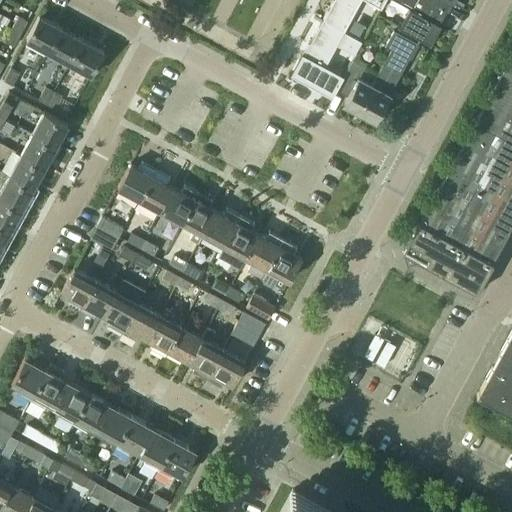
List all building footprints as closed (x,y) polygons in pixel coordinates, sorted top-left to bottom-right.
[(332,0),(322,19),(344,31),(349,21),(347,21),(357,3),(357,4),(359,0),(368,0),(381,6),(384,0),(332,0)] [(396,0),(412,9),(401,28),(429,43),(451,1),(449,0),(396,0)] [(26,39),(48,51),(61,27),(39,15),(26,39)] [(12,29),(20,33),(27,21),(18,16),(12,29)] [(332,97),(336,89),(343,75),(324,65),(328,57),(337,39),(339,40),(344,31),(322,19),(292,75),(332,97)] [(48,51),(69,63),(82,39),(61,27),(48,51)] [(5,41),(13,46),(20,33),(12,29),(5,41)] [(343,103),(375,120),(389,94),(387,92),(406,57),(409,58),(417,43),(394,30),(385,46),(391,49),(371,84),(358,77),(364,66),(353,60),(336,89),(347,95),(343,103)] [(69,63),(91,74),(104,51),(82,39),(69,63)] [(475,291),(477,292),(493,262),(491,261),(511,222),(511,52),(420,222),(418,221),(402,250),(403,251),(406,260),(415,257),(433,267),(476,291),(475,291)] [(4,80),(12,85),(19,72),(11,68),(4,80)] [(39,99),(47,104),(54,91),(45,87),(39,99)] [(47,104),(55,108),(62,96),(54,91),(47,104)] [(0,107),(0,115),(5,118),(12,106),(3,101),(0,107)] [(32,133),(56,146),(67,124),(44,111),(32,133)] [(20,154),(44,167),(56,146),(32,133),(20,154)] [(9,175),(32,188),(44,167),(20,154),(9,175)] [(117,187),(139,199),(155,169),(141,161),(138,167),(130,163),(117,187)] [(139,199),(160,210),(173,186),(166,182),(169,176),(155,169),(139,199)] [(0,191),(0,198),(21,209),(32,188),(9,175),(0,191)] [(160,210),(181,222),(198,192),(184,184),(180,190),(173,186),(160,210)] [(198,242),(202,233),(216,209),(208,205),(212,199),(198,192),(181,222),(194,229),(189,238),(198,242)] [(0,225),(9,231),(21,209),(0,198),(0,225)] [(223,245),(240,215),(226,207),(223,213),(216,209),(202,233),(223,245)] [(240,265),(245,257),(258,232),(251,228),(254,223),(240,215),(223,245),(237,252),(232,261),(240,265)] [(102,216),(96,227),(117,239),(123,228),(102,216)] [(0,247),(9,231),(0,225),(0,247)] [(96,227),(90,238),(111,250),(117,239),(96,227)] [(261,277),(266,268),(282,238),(268,230),(265,236),(258,232),(245,257),(252,260),(247,269),(261,277)] [(127,241),(140,248),(145,239),(131,232),(127,241)] [(266,268),(288,280),(301,256),(293,252),(296,246),(282,238),(266,268)] [(140,248),(153,255),(158,247),(145,239),(140,248)] [(119,254),(133,262),(137,253),(124,246),(119,254)] [(133,262),(146,269),(151,260),(137,253),(133,262)] [(169,264),(182,271),(187,262),(174,255),(169,264)] [(182,271),(196,278),(200,270),(187,262),(182,271)] [(79,309),(96,279),(75,267),(61,291),(69,295),(65,301),(79,309)] [(161,277),(175,285),(179,276),(166,269),(161,277)] [(175,285),(188,292),(193,283),(179,276),(175,285)] [(211,287),(225,294),(229,285),(216,278),(211,287)] [(104,314),(117,290),(96,279),(79,309),(93,316),(96,310),(104,314)] [(225,294),(238,301),(243,293),(229,285),(225,294)] [(122,332),(138,302),(117,290),(104,314),(111,318),(108,324),(122,332)] [(204,300),(217,308),(222,299),(209,292),(204,300)] [(245,305),(267,317),(274,306),(252,294),(245,305)] [(217,308),(231,315),(235,306),(222,299),(217,308)] [(146,337),(159,313),(138,302),(122,332),(136,339),(139,333),(146,337)] [(236,322),(258,334),(265,322),(243,310),(236,322)] [(164,355),(180,325),(159,313),(146,337),(153,341),(150,347),(164,355)] [(181,356),(188,360),(201,336),(180,325),(164,355),(178,362),(181,356)] [(192,370),(206,378),(223,348),(209,340),(214,331),(207,327),(201,336),(188,360),(196,364),(192,370)] [(511,329),(476,395),(511,415),(511,329)] [(206,378),(220,385),(223,380),(231,384),(244,360),(223,348),(206,378)] [(16,391),(30,399),(47,368),(33,361),(32,362),(24,358),(11,382),(19,387),(16,391)] [(47,402),(54,406),(67,381),(60,377),(61,376),(47,368),(30,399),(44,407),(47,402)] [(58,414),(72,422),(89,391),(75,384),(74,385),(67,381),(54,406),(61,410),(58,414)] [(89,425),(96,429),(110,404),(102,400),(103,399),(89,391),(72,422),(86,430),(89,425)] [(101,438),(115,445),(131,414),(117,407),(117,408),(110,404),(96,429),(103,433),(101,438)] [(0,425),(12,432),(19,420),(0,409),(0,425)] [(131,448),(138,452),(152,427),(145,423),(145,422),(131,414),(115,445),(129,453),(131,448)] [(22,433),(35,440),(40,431),(27,424),(22,433)] [(0,440),(6,444),(12,432),(0,425),(0,440)] [(143,461),(157,468),(174,437),(160,430),(159,431),(152,427),(138,452),(146,456),(143,461)] [(35,440),(49,447),(53,439),(40,431),(35,440)] [(157,468),(171,476),(174,471),(181,475),(195,450),(187,446),(188,445),(174,437),(157,468)] [(14,448),(27,455),(32,447),(18,439),(14,448)] [(27,455),(40,462),(45,454),(32,447),(27,455)] [(64,456),(78,463),(82,454),(69,447),(64,456)] [(78,463),(91,470),(96,462),(82,454),(78,463)] [(56,471),(69,478),(74,470),(60,462),(56,471)] [(69,478),(83,485),(87,477),(74,470),(69,478)] [(107,479),(120,486),(125,477),(111,470),(107,479)] [(0,504),(11,484),(0,477),(0,504)] [(120,486),(133,493),(138,485),(125,477),(120,486)] [(23,511),(32,495),(11,484),(0,504),(0,509),(5,511),(23,511)] [(98,494),(112,501),(116,493),(103,485),(98,494)] [(292,489),(279,511),(334,511),(294,490),(292,489)] [(112,501),(125,508),(130,500),(116,493),(112,501)] [(149,502),(163,509),(168,501),(154,493),(149,502)] [(50,511),(54,507),(32,495),(23,511),(50,511)]
